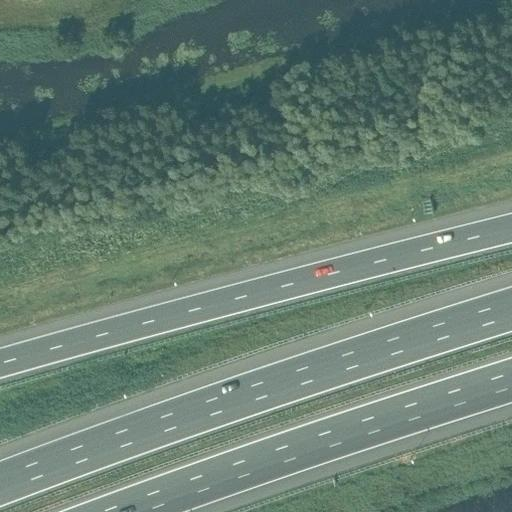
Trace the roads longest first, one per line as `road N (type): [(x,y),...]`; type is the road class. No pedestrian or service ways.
road 1 (motorway): [(511,308),(0,484)]
road 2 (motorway): [(511,226),(0,362)]
road 3 (motorway): [(119,511),(511,377)]
